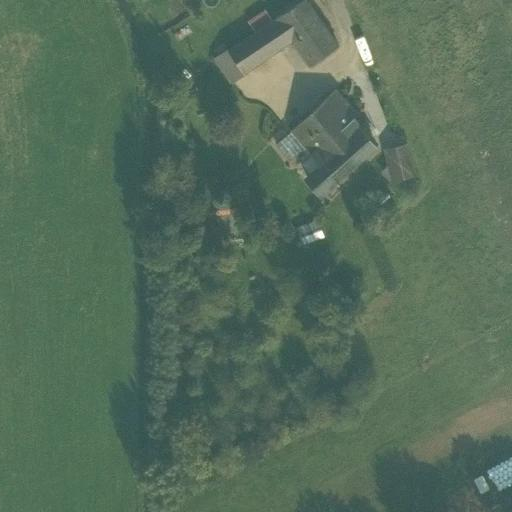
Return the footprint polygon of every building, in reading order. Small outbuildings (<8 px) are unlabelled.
[(305,0),(302,0),(276,18),(291,40),(309,65),(337,44),(305,0)] [(291,40),(276,18),(215,59),(231,81),(291,40)] [(312,155),(354,119),(357,116),(334,90),(291,130),(305,147),(312,155)] [(320,165),(334,181),(376,144),(354,119),(312,155),(320,165)] [(305,147),(291,130),(276,143),(290,160),(305,147)] [(409,141),(384,146),(391,179),(416,174),(409,141)] [(324,190),(334,181),(320,165),(306,177),(315,187),(319,184),(324,190)] [(206,201),(208,227),(252,221),(247,181),(230,183),(232,198),(206,201)] [(321,193),(324,190),(319,184),(315,187),(321,193)] [(304,241),(323,234),(317,219),(298,226),(304,241)]
